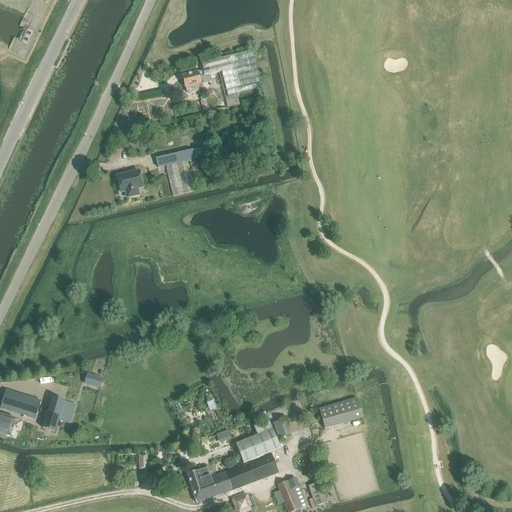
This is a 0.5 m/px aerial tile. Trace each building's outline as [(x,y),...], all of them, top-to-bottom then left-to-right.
[(198,73),(182,77),(185,89),(186,89),(187,92),(186,92),(187,94),(189,95),(195,94),(195,93),(199,92),(199,93),(201,92),(203,90),(201,84),(211,82),(210,75),(219,73),(220,80),(221,86),(223,92),(224,99),(227,110),(239,107),(237,96),(260,91),(257,78),(255,72),(254,65),(253,59),(251,53),(201,65),(202,71),(198,72),(198,73)] [(187,162),(206,158),(204,149),(156,160),(158,169),(166,167),(173,198),(184,195),(194,193),(187,162)] [(116,177),(120,193),(125,192),(126,198),(137,196),(136,189),(141,188),(138,172),(116,177)] [(92,380),(89,387),(97,390),(100,382),(92,380)] [(34,420),(40,402),(6,391),(0,408),(34,420)] [(358,397),(319,408),(325,428),(364,417),(358,397)] [(52,398),(42,429),(55,433),(58,421),(70,425),(75,411),(63,407),(65,402),(52,398)] [(258,435),(234,445),(242,465),(279,449),(271,430),(267,421),(264,412),(255,416),(258,425),(254,426),(258,435)] [(0,438),(2,439),(5,438),(5,436),(10,438),(16,421),(0,415),(0,438)] [(278,439),(290,434),(285,419),(272,424),(278,439)] [(218,444),(232,440),(229,432),(216,437),(218,444)] [(138,456),(139,471),(148,470),(147,455),(138,456)] [(196,472),(186,475),(196,504),(277,475),(270,455),(240,467),(210,479),(206,469),(197,472),(196,472)] [(233,461),(229,459),(225,461),(224,465),(225,469),(229,470),(233,469),(235,465),(233,461)] [(287,511),(296,511),(299,511),(308,508),(300,486),(298,487),(295,479),(277,486),(280,491),(273,494),(278,506),(284,503),(287,511)] [(309,487),(313,499),(309,500),(311,507),(315,506),(316,507),(326,504),(319,484),(309,487)] [(236,511),(247,511),(255,509),(248,494),(232,500),(236,511)]
